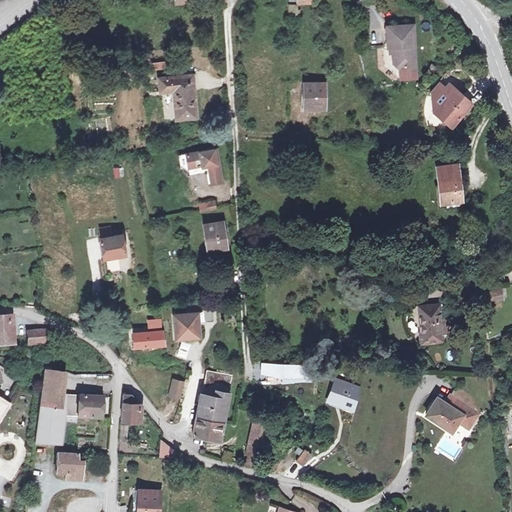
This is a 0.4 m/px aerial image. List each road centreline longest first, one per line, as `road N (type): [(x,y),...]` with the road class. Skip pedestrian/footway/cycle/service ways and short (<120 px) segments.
road 1 (residential): [(229,0),(247,364)]
road 2 (residential): [(119,380),(129,381),(186,452),(343,500),(355,511)]
road 3 (residential): [(0,310),(85,332),(117,365),(119,380)]
road 4 (residential): [(119,380),(111,511)]
